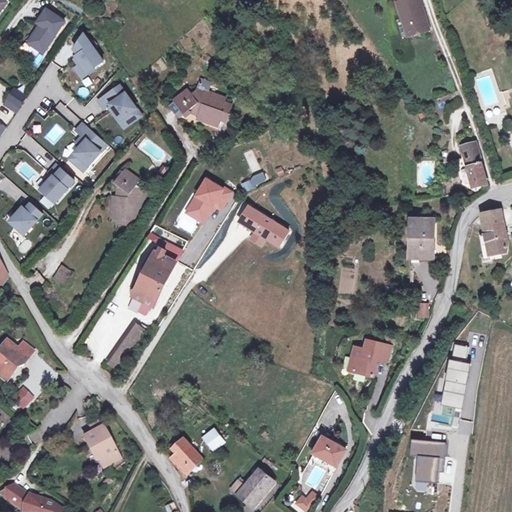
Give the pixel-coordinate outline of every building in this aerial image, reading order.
[(410,33),(430,26),(421,0),(400,0),(401,0),(400,1),(410,33)] [(41,22),(44,24),(32,43),(47,52),(68,19),(52,10),(49,8),(41,22)] [(107,60),(87,32),(78,48),(82,54),(80,55),(85,63),(91,71),(107,60)] [(91,71),(85,63),(79,67),(85,76),(91,71)] [(214,80),(205,77),(201,88),(197,92),(193,87),(184,95),(188,99),(181,104),(178,100),(173,105),(183,118),(194,108),(196,110),(200,107),(203,109),(201,117),(215,122),(216,119),(223,122),(225,117),(226,113),(231,114),(235,102),(228,99),(228,94),(212,88),(214,80)] [(109,108),(115,103),(126,118),(132,114),(136,121),(146,114),(141,107),(130,92),(124,84),(103,100),(109,108)] [(11,99),(24,108),(31,97),(18,89),(11,99)] [(178,100),(181,104),(188,99),(184,95),(178,100)] [(8,104),(21,113),(24,108),(11,99),(8,104)] [(136,121),(132,114),(126,118),(124,120),(129,127),(136,121)] [(88,170),(112,144),(87,122),(80,130),(88,136),(81,143),(85,146),(74,158),(88,170)] [(4,124),(0,130),(7,135),(11,129),(4,124)] [(488,183),(476,138),(463,141),(474,186),(488,183)] [(258,139),(249,141),(252,150),(260,147),(258,139)] [(59,202),(78,180),(60,164),(52,172),(54,174),(49,180),(51,182),(44,189),(59,202)] [(129,170),(127,174),(135,180),(137,176),(129,170)] [(135,180),(127,174),(120,183),(125,187),(123,190),(127,193),(125,197),(117,197),(116,211),(119,212),(118,218),(123,219),(128,219),(127,224),(140,225),(141,218),(145,218),(148,199),(154,200),(156,190),(148,189),(142,185),(145,181),(137,176),(135,180)] [(218,206),(225,210),(235,194),(228,190),(227,191),(211,181),(202,196),(194,208),(211,218),(218,206)] [(19,228),(27,235),(47,213),(35,203),(29,209),(27,207),(14,221),(20,227),(19,228)] [(211,218),(194,208),(191,213),(207,223),(211,218)] [(504,208),(485,211),(489,235),(492,253),(510,251),(511,244),(504,208)] [(435,257),(436,217),(413,217),(411,257),(435,257)] [(493,257),(492,253),(489,235),(483,236),(486,258),(493,257)] [(167,240),(161,252),(180,263),(186,250),(167,240)] [(145,300),(139,310),(148,315),(149,315),(155,305),(157,307),(180,263),(161,252),(137,296),(145,300)] [(10,274),(0,257),(0,282),(3,285),(10,274)] [(77,271),(66,264),(57,278),(68,285),(77,271)] [(8,295),(12,293),(9,288),(10,287),(9,285),(4,288),(8,295)] [(132,305),(139,310),(145,300),(137,296),(132,305)] [(429,304),(421,304),(421,317),(429,317),(429,304)] [(147,330),(138,323),(109,361),(119,368),(147,330)] [(24,360),(34,347),(23,339),(17,345),(9,339),(4,346),(2,343),(0,345),(0,373),(6,378),(21,358),(24,360)] [(368,347),(359,345),(356,355),(361,356),(358,370),(377,374),(381,357),(390,359),(394,344),(370,339),(368,347)] [(361,356),(357,355),(356,355),(355,355),(353,362),(352,368),(358,370),(361,356)] [(451,381),(446,403),(465,407),(470,385),(468,384),(472,363),(453,360),(449,381),(451,381)] [(22,410),(35,397),(23,385),(10,398),(22,410)] [(91,422),(94,428),(102,424),(100,418),(91,422)] [(121,455),(104,423),(94,428),(84,433),(88,439),(89,442),(93,449),(95,448),(103,463),(121,455)] [(206,437),(216,451),(227,441),(217,429),(206,437)] [(349,448),(327,434),(317,450),(340,464),(349,448)] [(172,455),(186,472),(203,457),(185,436),(173,446),(177,451),(172,455)] [(78,447),(89,442),(88,439),(77,444),(78,447)] [(414,456),(422,457),(420,482),(441,484),(442,472),(447,473),(449,443),(415,440),(414,456)] [(273,481),(257,470),(246,485),(245,488),(240,495),(255,506),(273,481)] [(57,511),(62,505),(53,499),(27,490),(13,480),(6,484),(4,493),(23,506),(22,509),(29,511),(31,511),(45,511),(46,511),(49,511),(57,511)] [(232,490),(240,495),(245,488),(237,483),(232,490)] [(307,495),(301,502),(305,506),(308,502),(315,507),(324,496),(317,490),(311,499),(307,495)] [(252,509),(255,506),(240,495),(238,498),(237,498),(252,509)] [(308,502),(305,506),(312,511),(315,507),(308,502)] [(165,506),(167,511),(170,511),(176,509),(173,503),(165,506)]
